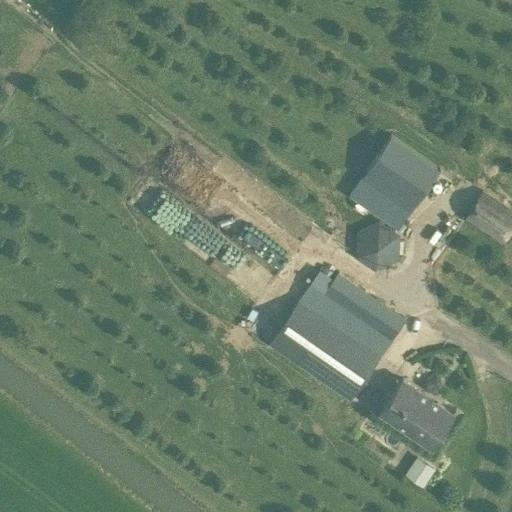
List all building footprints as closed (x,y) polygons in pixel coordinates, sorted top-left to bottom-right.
[(407,205),(435,163),(384,129),(356,172),(407,205)] [(502,242),(511,227),(511,209),(482,189),(463,217),(502,242)] [(159,194),(145,215),(224,269),(238,248),(159,194)] [(356,231),(354,256),(376,269),(398,259),(399,233),(379,219),(356,231)] [(392,339),(406,317),(337,269),(323,291),(392,339)] [(381,353),(299,297),(268,342),(350,399),(381,353)] [(454,413),(402,377),(379,411),(430,447),(454,413)] [(415,453),(402,470),(421,484),(434,467),(415,453)]
